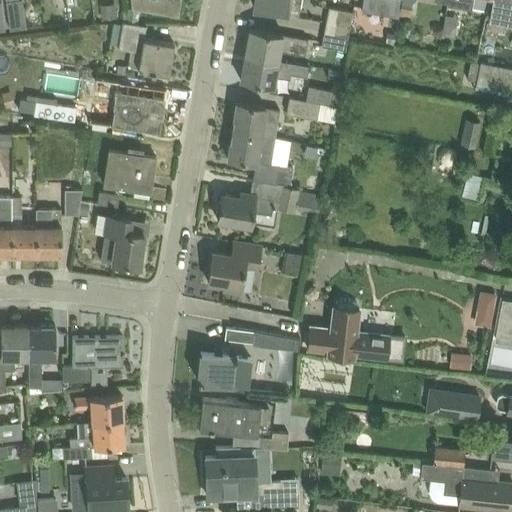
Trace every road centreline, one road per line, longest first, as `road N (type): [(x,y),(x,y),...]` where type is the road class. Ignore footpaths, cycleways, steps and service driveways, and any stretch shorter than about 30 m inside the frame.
road 1 (residential): [(164,304),(219,0)]
road 2 (residential): [(170,511),(155,398),(164,304)]
road 3 (residential): [(0,287),(164,304)]
